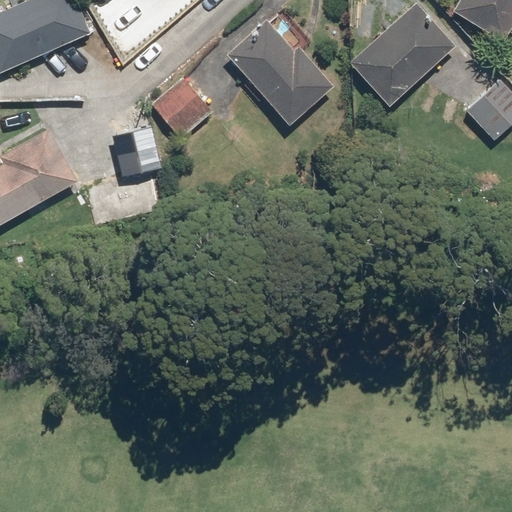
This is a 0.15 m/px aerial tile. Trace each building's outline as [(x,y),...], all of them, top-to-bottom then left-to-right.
[(15,0),(0,7),(0,67),(1,69),(92,28),(79,0),(15,0)] [(419,0),(415,0),(352,58),(391,101),(457,41),(419,0)] [(511,0),(458,0),(455,6),(505,36),(511,24),(511,0)] [(267,15),(229,50),(292,119),(335,81),(300,42),(295,46),(267,15)] [(213,107),(184,74),(152,101),(181,135),(213,107)] [(511,88),(500,76),(468,107),(496,136),(511,120),(511,88)] [(163,167),(152,119),(109,129),(121,177),(163,167)] [(0,161),(0,220),(80,176),(51,124),(1,152),(5,159),(0,161)]
